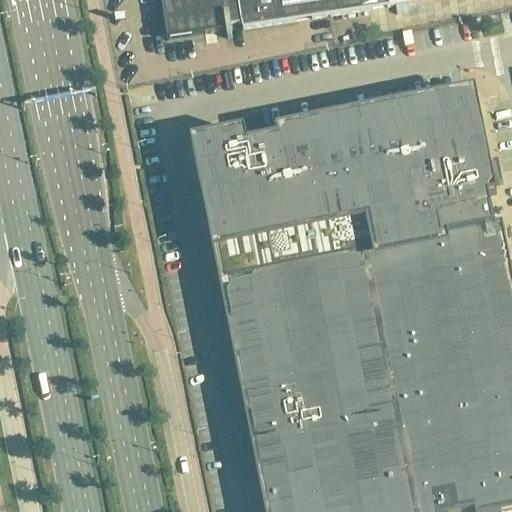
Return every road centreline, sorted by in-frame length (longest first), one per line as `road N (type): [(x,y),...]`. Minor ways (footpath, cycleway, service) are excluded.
road 1 (primary): [(25,237),(83,511)]
road 2 (unclassified): [(193,511),(157,335),(92,267)]
road 3 (primary): [(92,267),(38,0)]
road 4 (primary): [(145,511),(92,267)]
road 5 (unclassified): [(0,341),(35,511)]
road 6 (primary): [(0,116),(25,237)]
